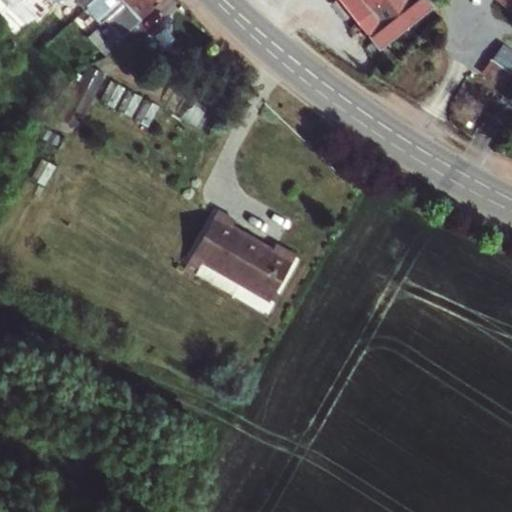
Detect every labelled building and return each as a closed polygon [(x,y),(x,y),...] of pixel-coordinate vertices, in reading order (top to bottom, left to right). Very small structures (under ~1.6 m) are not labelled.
[(0,0),(0,19),(20,1),(18,0),(0,0)] [(58,0),(20,0),(20,1),(0,19),(0,28),(18,37),(58,0)] [(95,0),(75,0),(85,10),(94,2),(95,0)] [(127,47),(135,39),(128,32),(157,5),(162,0),(127,0),(123,4),(111,14),(108,17),(94,30),(115,53),(118,55),(127,47)] [(95,0),(94,2),(108,17),(111,14),(123,4),(127,0),(95,0)] [(430,0),(340,0),(379,50),(435,5),(430,0)] [(511,0),(501,0),(511,8),(511,0)] [(0,30),(0,44),(8,49),(14,38),(0,30)] [(511,74),(491,59),(481,72),(501,88),(511,74)] [(87,128),(108,69),(83,60),(62,119),(87,128)] [(245,272),(275,290),(301,245),(281,233),(278,239),(237,215),(240,209),(223,199),(190,258),(207,268),(208,265),(238,284),(245,272)]
